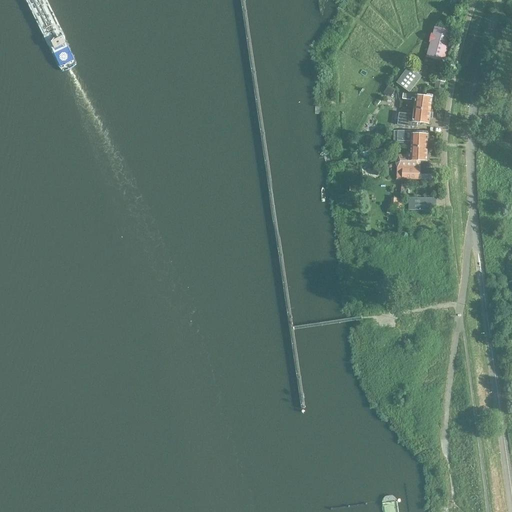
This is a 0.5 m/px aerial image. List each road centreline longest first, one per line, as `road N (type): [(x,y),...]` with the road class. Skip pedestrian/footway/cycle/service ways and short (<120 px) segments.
road 1 (unclassified): [(511,497),(475,230)]
road 2 (unclassified): [(502,0),(474,86),(475,230)]
road 3 (unclassified): [(448,206),(451,90),(474,0)]
road 4 (track): [(448,466),(444,428),(459,317)]
road 5 (residential): [(511,52),(498,161),(511,159)]
